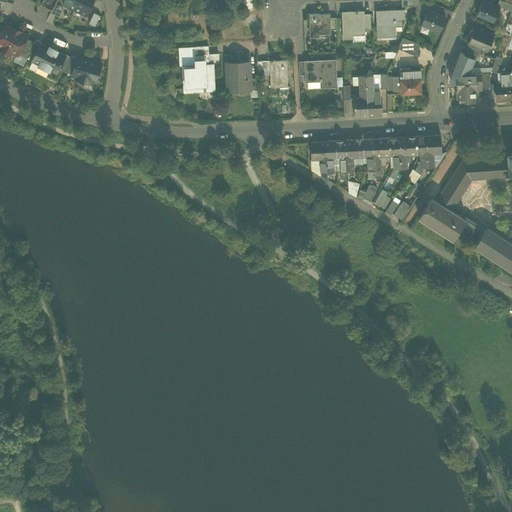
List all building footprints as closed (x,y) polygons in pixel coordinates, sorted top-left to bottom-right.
[(42,0),(41,4),(52,10),(55,3),(56,0),(42,0)] [(75,8),(86,14),(92,0),(63,0),(62,2),(68,5),(68,6),(74,9),(75,8)] [(419,0),(416,9),(426,13),(428,9),(429,10),(432,2),(426,0),(419,0)] [(481,0),(476,14),(493,22),(500,7),(496,6),(482,0),(481,0)] [(501,6),(511,10),(511,8),(511,3),(502,0),(498,0),(496,6),(500,7),(501,6)] [(63,6),(55,3),(52,10),(50,13),(63,19),(66,12),(63,6)] [(375,10),(377,37),(396,36),(395,24),(401,24),(401,17),(405,17),(404,9),(375,10)] [(422,24),(439,31),(445,17),(429,10),(428,9),(426,13),(422,24)] [(88,22),(95,25),(100,14),(94,11),(88,22)] [(342,11),(343,38),(352,38),(352,35),(365,34),(364,28),(364,14),(364,11),(342,11)] [(309,13),(310,37),(319,37),(319,34),(331,33),(330,29),(330,17),(330,13),(318,14),(318,13),(309,13)] [(11,50),(17,53),(18,52),(26,36),(27,33),(21,30),(18,31),(13,28),(12,26),(6,23),(4,25),(0,33),(0,44),(2,46),(1,48),(9,53),(11,50)] [(483,48),(487,50),(493,35),(474,27),(474,29),(473,28),(470,29),(468,33),(470,36),(471,36),(468,42),(483,48)] [(27,57),(29,51),(35,41),(26,36),(18,52),(27,57)] [(398,47),(416,55),(420,44),(402,37),(398,47)] [(36,38),(35,41),(29,51),(35,54),(40,42),(41,43),(42,41),(36,38)] [(50,67),(56,71),(58,67),(64,54),(56,50),(57,49),(49,45),(48,46),(41,43),(40,42),(35,54),(32,59),(39,62),(38,64),(49,69),(50,67)] [(468,42),(466,48),(478,53),(480,54),(483,48),(468,42)] [(195,54),(208,53),(208,52),(208,44),(194,45),(195,54)] [(179,64),(182,64),(195,63),(195,58),(195,54),(194,45),(178,46),(179,64)] [(475,59),(478,53),(466,48),(464,53),(474,57),(474,58),(475,59)] [(58,67),(66,70),(70,55),(65,52),(64,54),(58,67)] [(219,52),(208,52),(208,53),(209,62),(213,62),(219,62),(219,52)] [(456,82),(456,89),(476,89),(476,88),(481,88),(481,87),(481,73),(480,73),(468,73),(470,68),(474,58),(474,57),(464,53),(461,52),(451,77),(451,82),(456,82)] [(71,53),(70,55),(66,70),(72,72),(77,55),(71,53)] [(208,53),(195,54),(195,58),(204,58),(204,62),(209,62),(208,53)] [(75,77),(91,81),(92,79),(96,80),(101,61),(77,55),(72,72),(72,73),(76,74),(75,77)] [(491,70),(497,72),(502,58),(496,56),(495,60),(491,70)] [(204,58),(195,58),(195,63),(182,64),(183,85),(214,83),(213,62),(209,62),(204,62),(204,58)] [(39,62),(32,59),(29,66),(36,69),(38,64),(39,62)] [(269,70),(270,87),(288,86),(287,59),(269,60),(269,70)] [(320,80),(321,86),(336,85),(335,59),(305,61),(305,74),(306,80),(320,80)] [(256,60),(256,71),(269,70),(269,60),(256,60)] [(225,68),(226,89),(251,88),(250,77),(248,77),(248,70),(249,70),(248,61),(226,62),(227,68),(225,68)] [(400,75),(401,92),(420,91),(419,70),(409,70),(403,70),(403,75),(400,75)] [(497,100),(510,99),(508,71),(503,72),(503,82),(497,82),(496,82),(497,100)] [(481,73),(481,87),(489,86),(489,78),(490,72),(481,73)] [(366,75),(366,85),(367,114),(381,113),(380,94),(374,94),(373,89),(373,84),(373,74),(366,75)] [(386,87),(386,93),(401,92),(400,75),(386,76),(386,87)] [(354,114),(367,114),(366,85),(359,85),(360,95),(353,96),(354,114)] [(477,97),(476,89),(456,89),(456,97),(464,97),(464,100),(475,100),(475,97),(477,97)] [(425,135),(426,151),(433,151),(441,151),(440,134),(425,135)] [(399,136),(399,153),(404,153),(416,152),(415,135),(399,136)] [(416,152),(420,152),(426,151),(425,135),(415,135),(416,152)] [(372,137),(373,154),(377,154),(389,153),(388,136),(372,137)] [(389,153),(393,153),(399,153),(399,136),(388,136),(389,153)] [(363,155),(366,154),(373,154),(372,137),(362,138),(363,155)] [(345,139),(346,155),(350,155),(363,155),(362,138),(345,139)] [(325,140),(326,156),(332,156),(336,156),(335,139),(325,140)] [(336,156),(340,156),(346,155),(345,139),(335,139),(336,156)] [(311,157),(320,157),(326,156),(325,140),(310,140),(311,157)] [(312,169),(321,175),(321,171),(320,157),(311,157),(312,169)] [(509,175),(509,173),(507,173),(507,158),(461,160),(453,173),(493,171),(493,176),(509,175)] [(390,174),(395,176),(400,167),(394,167),(390,174)] [(471,177),(493,176),(493,171),(453,173),(449,180),(448,179),(436,199),(451,208),(471,177)] [(348,191),(355,195),(359,182),(352,180),(347,179),(348,191)] [(363,194),(370,197),(375,185),(368,182),(363,194)] [(374,202),(379,205),(387,191),(382,188),(374,202)] [(451,237),(461,223),(464,218),(465,217),(451,208),(436,199),(431,196),(418,217),(451,237)] [(385,209),(391,212),(397,202),(392,199),(385,209)] [(391,216),(399,221),(408,207),(400,202),(391,216)] [(483,230),(476,226),(471,223),(464,218),(461,223),(468,228),(473,231),(480,235),(483,230)] [(511,242),(485,226),(483,230),(480,235),(474,244),(511,268),(511,242)]
